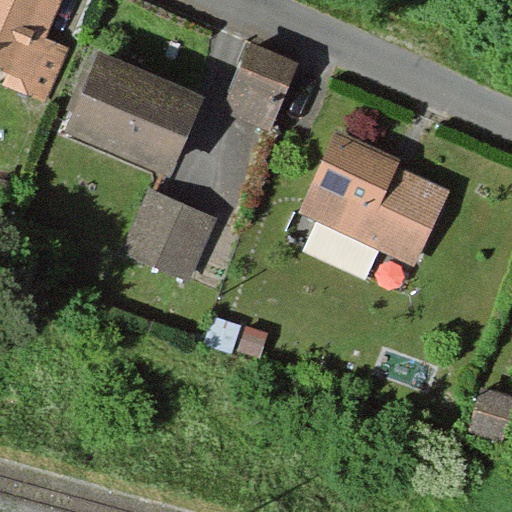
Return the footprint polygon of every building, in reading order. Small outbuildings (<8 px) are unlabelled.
[(55,0),(0,0),(0,66),(27,78),(21,92),(41,101),(65,48),(39,37),(55,0)] [(267,127),(293,61),(249,44),(223,110),(267,127)] [(67,126),(166,172),(201,96),(102,50),(67,126)] [(335,130),(298,210),(411,261),(445,189),(395,166),(399,159),(335,130)] [(191,275),(215,216),(149,189),(125,249),(191,275)]
